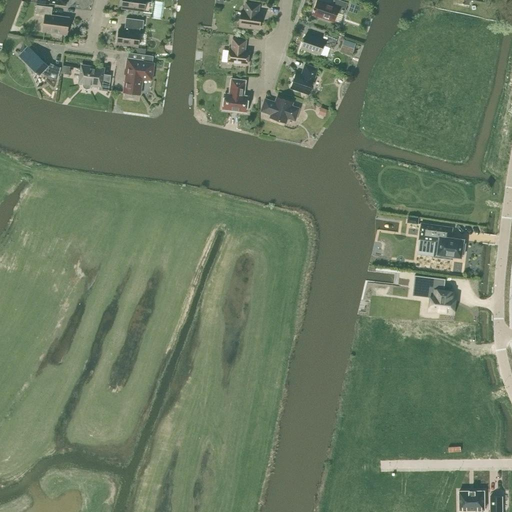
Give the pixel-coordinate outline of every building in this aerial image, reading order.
[(122,0),(122,8),(144,11),(145,0),(122,0)] [(333,0),(332,5),(317,0),(312,14),(334,21),(337,12),(343,14),(347,3),(339,0),(333,0)] [(349,9),(355,11),(357,4),(351,2),(349,9)] [(259,29),(261,13),(258,13),(259,5),(246,3),(245,11),(242,11),(239,26),(259,29)] [(66,34),(69,18),(51,16),(52,7),(37,5),(35,14),(45,15),(43,31),(66,34)] [(124,30),(119,29),(117,43),(138,46),(140,32),(140,28),(143,28),(144,20),(126,18),(124,30)] [(322,40),(306,34),(301,48),(320,55),(323,45),(334,49),(338,37),(324,33),(322,40)] [(245,51),(246,40),(232,38),(231,49),(229,49),(227,63),(247,65),(249,51),(245,51)] [(344,39),(339,52),(351,57),(356,44),(344,39)] [(15,51),(27,63),(32,74),(31,75),(37,73),(39,75),(41,73),(44,75),(47,76),(48,77),(51,78),(53,79),(56,80),(59,68),(57,67),(54,66),(52,65),(49,64),(48,66),(24,42),(23,43),(28,47),(20,55),(15,51)] [(141,61),(141,60),(127,58),(125,68),(127,69),(123,92),(125,92),(124,94),(126,97),(133,97),(135,96),(135,94),(140,94),(143,79),(152,80),(154,63),(152,63),(153,56),(145,55),(144,62),(141,61)] [(309,94),(317,68),(305,64),(301,75),(295,73),(290,88),(309,94)] [(102,74),(103,69),(82,66),(80,83),(83,83),(83,85),(84,87),(89,88),(91,86),(91,84),(100,86),(99,89),(108,91),(110,76),(102,74)] [(222,109),(246,112),(248,96),(243,96),(245,81),(231,79),(229,94),(224,93),(222,109)] [(292,102),(277,97),(275,103),(265,99),(261,111),(271,114),(270,118),(285,123),(287,117),(295,120),(299,109),(291,106),(292,102)] [(324,116),(326,110),(320,107),(317,114),(324,116)] [(434,180),(433,190),(435,190),(435,196),(439,197),(437,213),(466,217),(469,201),(448,198),(449,192),(450,192),(451,182),(434,180)] [(451,228),(421,224),(419,239),(436,241),(433,257),(452,259),(452,257),(461,258),(461,255),(464,255),(465,243),(463,243),(463,240),(450,238),(451,228)] [(428,311),(453,314),(455,300),(452,300),(453,292),(438,290),(440,278),(414,275),(413,288),(433,290),(432,297),(430,297),(428,311)] [(420,324),(419,334),(427,335),(425,352),(436,353),(436,357),(446,358),(446,354),(454,355),(456,337),(445,336),(445,333),(447,333),(448,326),(420,324)] [(417,369),(417,381),(425,381),(425,383),(422,383),(422,409),(446,410),(446,401),(450,401),(450,389),(446,389),(446,383),(440,383),(440,369),(417,369)] [(392,485),(391,511),(406,511),(407,511),(419,511),(419,510),(424,511),(438,511),(439,497),(424,497),(425,498),(419,498),(419,487),(408,487),(408,485),(392,485)] [(484,491),(459,491),(459,510),(484,510),(484,491)] [(502,511),(502,497),(490,497),(490,511),(502,511)]
